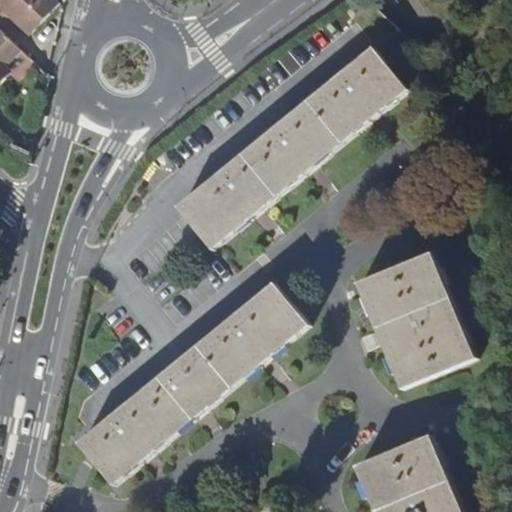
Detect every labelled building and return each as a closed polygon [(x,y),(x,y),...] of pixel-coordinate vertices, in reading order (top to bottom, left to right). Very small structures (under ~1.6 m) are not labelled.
[(56,0),(0,0),(0,1),(33,34),(61,4),(56,0)] [(29,57),(0,26),(0,85),(12,73),(19,80),(36,63),(29,57)] [(363,57),(377,45),(367,33),(353,45),(363,57)] [(38,48),(29,57),(36,63),(49,77),(52,62),(38,48)] [(378,52),(181,208),(213,250),(411,94),(378,52)] [(361,286),(405,391),(479,359),(434,255),(361,286)] [(311,324),(277,282),(78,439),(112,482),(311,324)] [(464,511),(432,436),(358,468),(377,511),(464,511)]
